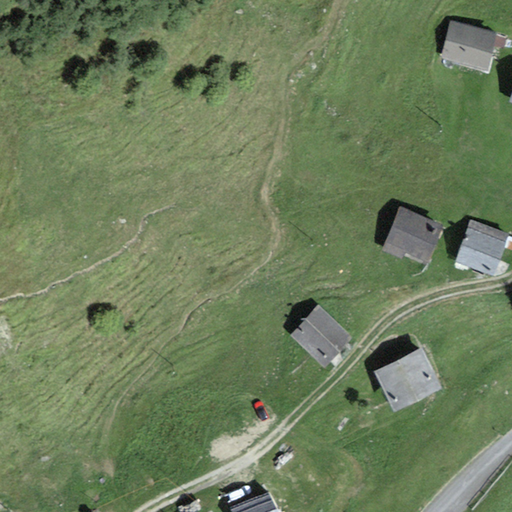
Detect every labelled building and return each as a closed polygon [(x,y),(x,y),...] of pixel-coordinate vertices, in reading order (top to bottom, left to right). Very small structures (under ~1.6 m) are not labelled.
[(495,32),(449,21),(440,57),(486,68),(495,32)] [(441,224),(399,209),(384,250),(426,265),(441,224)] [(507,234),(472,221),(457,262),(492,275),(507,234)] [(349,334),(316,304),(289,334),(322,363),(349,334)] [(421,345),(374,370),(394,406),(440,380),(421,345)] [(279,511),(269,489),(232,507),(235,511),(279,511)]
